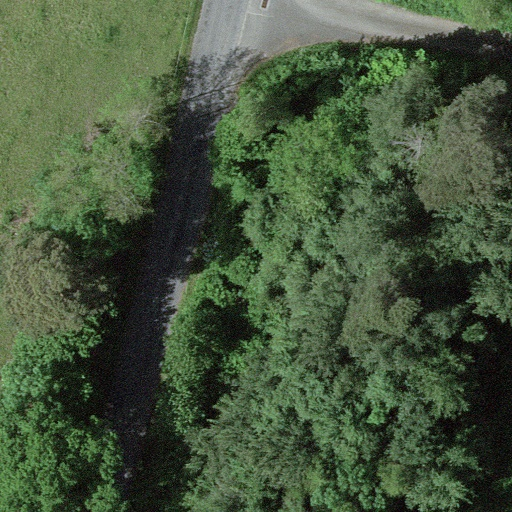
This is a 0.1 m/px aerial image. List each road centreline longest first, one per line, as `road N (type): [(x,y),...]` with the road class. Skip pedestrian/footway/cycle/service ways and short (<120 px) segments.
road 1 (tertiary): [(92,511),(228,0)]
road 2 (track): [(511,41),(428,35),(241,0)]
